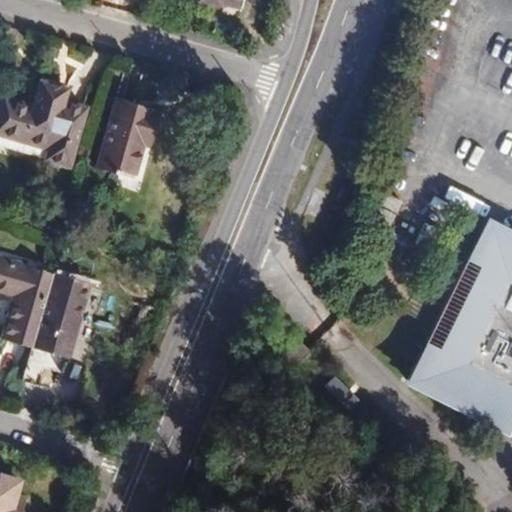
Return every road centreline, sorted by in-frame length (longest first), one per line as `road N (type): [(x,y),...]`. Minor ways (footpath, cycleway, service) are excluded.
road 1 (secondary): [(145,511),(349,0)]
road 2 (secondary): [(286,83),(132,457)]
road 3 (residential): [(286,83),(0,1)]
road 4 (unknown): [(511,199),(430,152),(454,88),(511,117)]
road 5 (residential): [(132,457),(0,419)]
